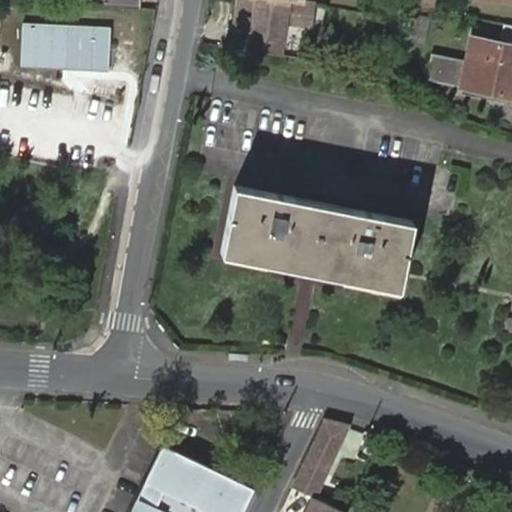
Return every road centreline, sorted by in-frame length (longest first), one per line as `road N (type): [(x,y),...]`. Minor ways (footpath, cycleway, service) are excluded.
road 1 (residential): [(121,377),(190,0)]
road 2 (residential): [(310,390),(511,452)]
road 3 (residential): [(121,377),(310,390)]
road 4 (residential): [(310,390),(260,511)]
road 5 (residential): [(0,366),(121,377)]
